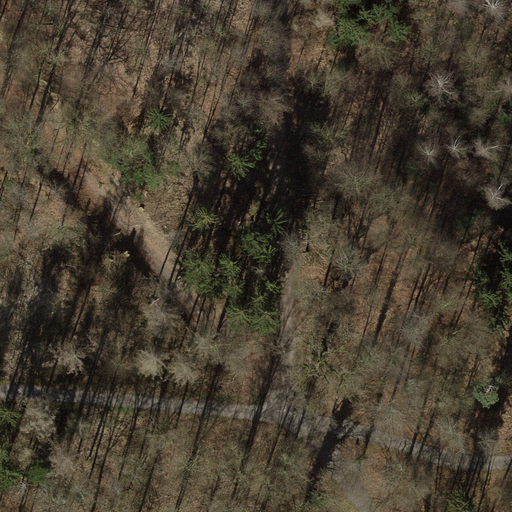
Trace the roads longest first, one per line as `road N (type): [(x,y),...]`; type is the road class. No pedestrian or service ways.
road 1 (track): [(0,391),(291,415),(402,446),(511,461)]
road 2 (track): [(279,0),(291,415)]
